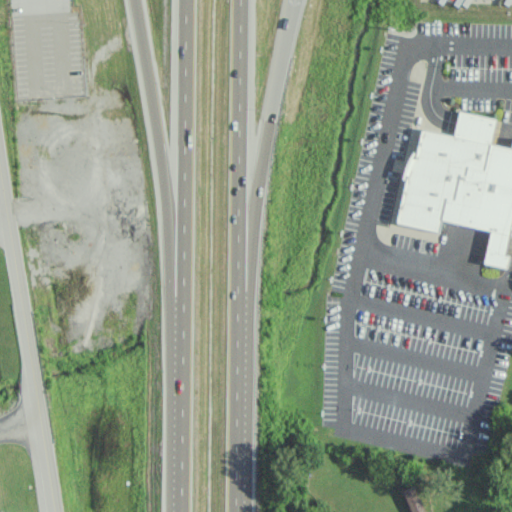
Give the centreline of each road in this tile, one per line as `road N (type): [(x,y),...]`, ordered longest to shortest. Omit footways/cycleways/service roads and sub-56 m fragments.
road 1 (motorway): [(233,511),(238,0)]
road 2 (motorway): [(184,0),(179,511)]
road 3 (tertiary): [(53,511),(0,172)]
road 4 (motorway): [(133,0),(181,332)]
road 5 (motorway): [(236,315),(292,0)]
